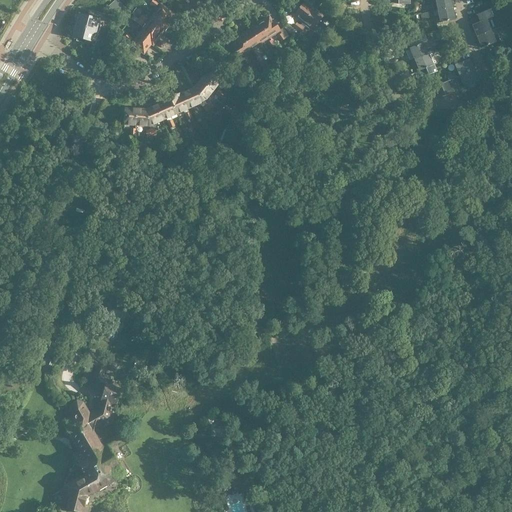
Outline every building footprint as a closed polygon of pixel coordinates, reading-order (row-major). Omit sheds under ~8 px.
[(115,16),(124,8),(116,0),(114,0),(107,7),(115,16)] [(431,0),(434,11),(452,7),(451,0),(431,0)] [(294,15),(303,22),(313,9),(304,2),(294,15)] [(153,15),(164,24),(172,14),(161,6),(153,15)] [(452,7),(434,11),(432,12),(433,16),(438,15),(439,22),(455,19),(452,7)] [(313,9),(303,22),(312,29),(322,16),(313,9)] [(131,13),(139,19),(141,15),(134,10),(131,13)] [(101,20),(79,14),(78,15),(80,16),(79,18),(77,19),(76,18),(74,25),(98,31),(101,20)] [(478,14),(470,17),(472,23),(480,21),(478,14)] [(139,34),(150,43),(151,42),(152,43),(159,34),(146,24),(144,23),(139,19),(134,15),(131,18),(141,26),(143,28),(139,34)] [(146,24),(159,34),(166,25),(164,24),(153,15),(146,24)] [(259,24),(267,37),(279,30),(273,21),(271,22),(268,17),(259,24)] [(474,24),(478,35),(492,30),(488,18),(474,24)] [(250,29),(258,43),(267,37),(259,24),(250,29)] [(98,31),(74,25),(73,31),(74,32),(75,33),(75,36),(73,35),(73,36),(79,38),(78,41),(95,46),(98,31)] [(289,36),(283,28),(279,30),(281,33),(277,36),(280,42),(289,36)] [(241,35),(249,49),(258,43),(250,29),(241,35)] [(492,30),(478,35),(483,47),(489,45),(491,50),(502,45),(500,38),(498,33),(494,34),(492,30)] [(150,43),(139,34),(131,44),(129,42),(132,38),(127,34),(121,43),(128,49),(132,44),(143,53),(150,43)] [(249,49),(241,35),(232,41),(235,46),(233,47),(239,56),(234,59),(239,68),(249,63),(243,53),(249,49)] [(275,46),(271,40),(267,43),(270,49),(275,46)] [(409,48),(414,59),(432,51),(430,47),(427,49),(424,42),(409,48)] [(436,45),(438,50),(445,47),(443,42),(436,45)] [(251,53),(255,58),(259,55),(256,50),(251,53)] [(432,51),(414,59),(419,70),(424,68),(427,75),(437,71),(434,64),(437,63),(432,51)] [(455,64),(459,75),(474,69),(469,58),(462,61),(461,56),(451,60),(453,65),(455,64)] [(455,77),(456,78),(460,89),(467,86),(468,87),(470,88),(474,86),(475,84),(475,83),(478,81),(474,69),(459,75),(459,76),(455,77)] [(200,80),(211,90),(219,81),(207,71),(200,80)] [(456,78),(455,77),(454,73),(446,76),(448,80),(448,81),(450,80),(456,78)] [(193,88),(210,110),(215,116),(219,113),(214,107),(210,101),(208,95),(211,90),(200,80),(193,88)] [(448,81),(448,80),(440,83),(445,94),(454,91),(450,80),(448,81)] [(193,88),(181,94),(187,108),(198,103),(203,107),(207,112),(210,110),(193,88)] [(218,89),(215,93),(220,98),(224,94),(218,89)] [(181,94),(169,99),(175,114),(183,110),(187,120),(192,118),(190,112),(189,112),(187,108),(181,94)] [(169,99),(159,104),(166,118),(167,122),(170,128),(171,130),(176,128),(175,126),(172,120),(170,116),(175,114),(169,99)] [(71,109),(65,103),(58,109),(65,116),(71,109)] [(147,109),(149,125),(166,118),(159,104),(147,109)] [(136,125),(136,109),(124,108),(123,124),(131,124),(131,128),(130,139),(135,140),(136,129),(136,125)] [(136,125),(149,125),(147,109),(146,109),(136,109),(136,125)] [(229,118),(222,111),(217,116),(224,123),(229,118)] [(223,124),(216,117),(210,122),(216,130),(223,124)] [(93,127),(108,135),(110,130),(111,130),(113,126),(108,124),(108,125),(96,120),(93,127)] [(142,148),(134,148),(134,154),(142,157),(142,148)] [(77,401),(71,404),(70,410),(73,415),(63,421),(80,450),(73,454),(85,475),(60,489),(69,503),(67,509),(80,511),(87,511),(89,506),(84,504),(86,494),(123,473),(109,449),(122,441),(118,433),(100,444),(93,432),(94,425),(108,418),(111,405),(115,406),(122,382),(112,380),(113,377),(107,376),(103,374),(105,366),(115,369),(116,362),(88,355),(86,365),(95,367),(91,387),(103,390),(98,410),(89,415),(82,403),(77,401)] [(131,378),(140,380),(145,360),(136,358),(131,378)]
